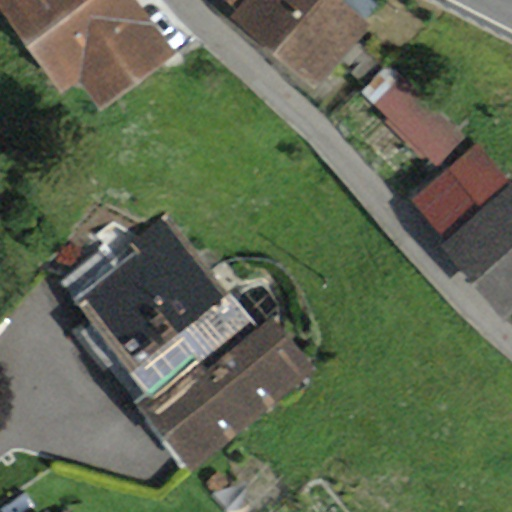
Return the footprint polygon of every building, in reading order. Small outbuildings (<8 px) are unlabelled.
[(135,0),(0,0),(0,17),(60,100),(80,85),(100,114),(178,58),(135,0)] [(218,0),(235,14),(228,22),(313,95),(370,29),(361,21),(378,0),(218,0)] [(439,167),(465,140),(389,65),(363,92),(439,167)] [(511,187),(476,146),(412,202),(448,243),(442,249),(506,321),(511,316),(511,187)] [(141,269),(83,315),(148,396),(138,405),(191,471),(315,372),(273,319),(259,330),(165,213),(123,247),(141,269)] [(5,311),(52,349),(92,300),(46,262),(5,311)]
